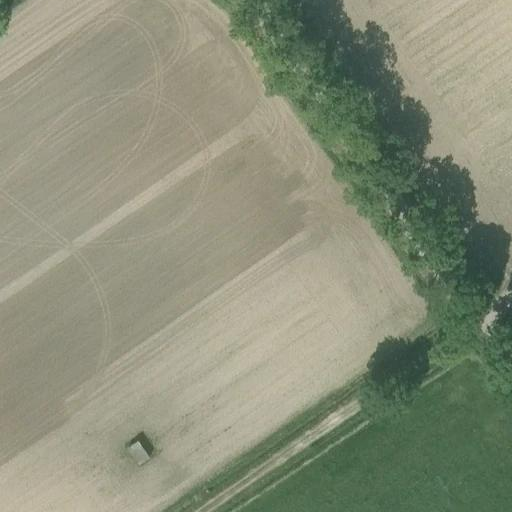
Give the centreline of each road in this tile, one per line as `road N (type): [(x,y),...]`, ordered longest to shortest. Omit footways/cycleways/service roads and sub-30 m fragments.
road 1 (unclassified): [(511,375),(444,295),(249,0)]
road 2 (track): [(190,511),(463,318)]
